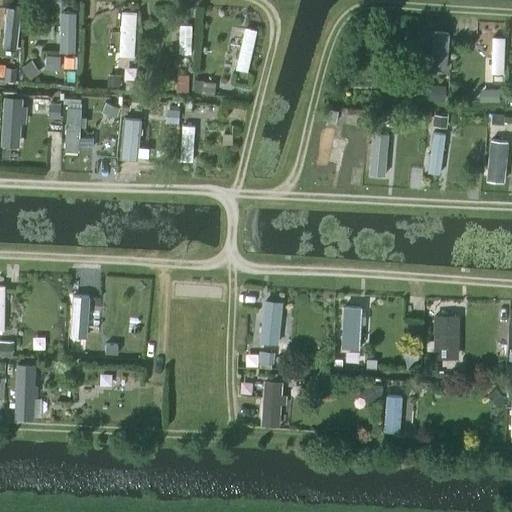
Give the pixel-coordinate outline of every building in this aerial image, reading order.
[(7,8),(3,46),(18,47),(21,9),(7,8)] [(122,12),(120,56),(136,57),(138,13),(122,12)] [(75,14),(60,14),(58,54),(73,54),(75,14)] [(180,25),(178,53),(191,54),(193,26),(180,25)] [(245,29),(236,69),(247,72),(257,32),(257,31),(245,28),(245,29)] [(434,35),(433,71),(447,71),(448,36),(434,35)] [(492,39),(491,73),(503,73),(504,36),(492,36),(492,39)] [(45,68),(59,69),(60,55),(46,54),(45,68)] [(108,75),(107,86),(119,87),(120,76),(108,75)] [(423,99),(443,100),(444,85),(424,83),(423,99)] [(503,87),(490,87),(490,99),(503,99),(503,87)] [(22,99),(3,98),(0,148),(19,149),(22,99)] [(78,153),(80,109),(66,108),(64,152),(78,153)] [(170,109),(169,121),(179,122),(180,111),(170,109)] [(492,114),(491,123),(504,124),(504,115),(492,114)] [(137,162),(141,121),(124,120),(121,161),(137,162)] [(182,125),(180,161),(192,161),(194,125),(182,125)] [(223,143),(232,143),(232,133),(223,133),(223,143)] [(388,136),(372,134),(368,176),(384,177),(388,136)] [(445,135),(433,134),(427,173),(439,175),(445,135)] [(492,138),(487,180),(503,182),(508,140),(492,138)] [(89,298),(73,297),(69,338),(85,339),(89,298)] [(264,301),(260,341),(276,343),(280,303),(264,301)] [(345,305),(342,353),(356,354),(359,306),(345,305)] [(459,314),(435,314),(435,355),(435,357),(459,357),(459,314)] [(0,340),(0,355),(12,356),(12,351),(14,351),(14,341),(0,340)] [(76,354),(77,343),(66,343),(66,354),(76,354)] [(260,351),(259,362),(271,363),(271,351),(260,351)] [(424,354),(423,374),(434,374),(435,357),(435,355),(424,354)] [(35,366),(15,365),(14,422),(33,422),(35,366)] [(262,380),(259,424),(277,426),(280,382),(262,380)] [(398,434),(401,398),(386,397),(383,433),(398,434)]
